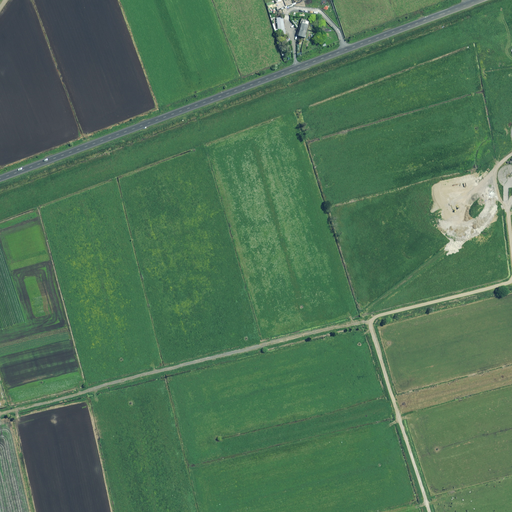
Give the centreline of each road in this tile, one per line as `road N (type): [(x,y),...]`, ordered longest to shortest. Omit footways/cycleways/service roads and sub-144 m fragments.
road 1 (track): [(0,412),(511,280)]
road 2 (secondary): [(476,0),(0,178)]
road 3 (track): [(367,320),(429,511)]
